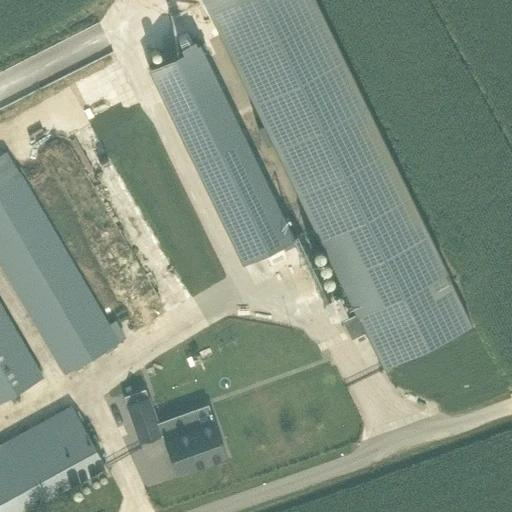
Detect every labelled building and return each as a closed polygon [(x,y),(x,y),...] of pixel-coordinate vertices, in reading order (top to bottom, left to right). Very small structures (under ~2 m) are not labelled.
[(365,331),(383,368),(471,325),(312,0),(204,0),(264,122),(256,126),(265,144),(272,140),(351,303),(350,304),(355,314),(342,321),(350,338),(365,331)] [(183,51),(148,68),(242,263),(281,244),(284,250),(295,244),(292,239),(293,238),(202,51),(207,49),(203,42),(199,44),(198,43),(196,45),(193,40),(181,46),(183,51)] [(38,155),(23,163),(30,177),(46,168),(38,155)] [(109,325),(16,167),(0,177),(0,266),(64,374),(125,338),(115,321),(109,325)] [(0,401),(42,377),(0,304),(0,401)] [(161,434),(148,397),(125,405),(139,442),(161,434)] [(0,511),(22,511),(105,465),(71,406),(0,446),(0,511)] [(226,456),(214,422),(163,440),(175,474),(226,456)]
